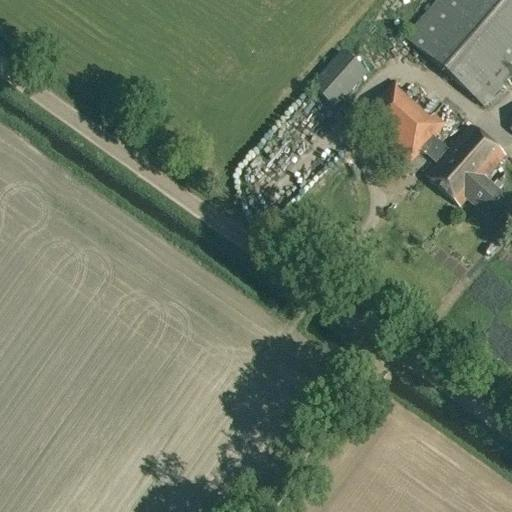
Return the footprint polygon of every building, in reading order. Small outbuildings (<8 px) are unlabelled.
[(511,0),(440,0),(405,40),(483,107),(511,73),(511,0)] [(309,89),(333,111),(365,74),(341,53),(309,89)] [(465,201),(497,228),(511,210),(511,204),(484,180),(504,157),(470,127),(448,152),(432,138),(444,125),(433,116),(429,120),(395,89),(398,86),(395,83),(361,123),(409,165),(420,152),(435,165),(424,178),(459,208),(465,201)] [(315,98),(303,108),(316,124),(328,115),(315,98)] [(263,174),(279,174),(280,162),(263,161),(263,174)]
